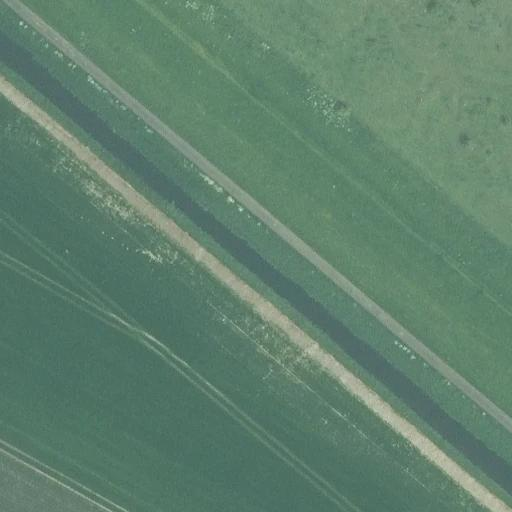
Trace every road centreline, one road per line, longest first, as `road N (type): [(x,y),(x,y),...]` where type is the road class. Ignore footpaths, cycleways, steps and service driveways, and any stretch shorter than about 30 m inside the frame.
road 1 (unclassified): [(511,427),(8,0)]
road 2 (track): [(84,0),(511,362)]
